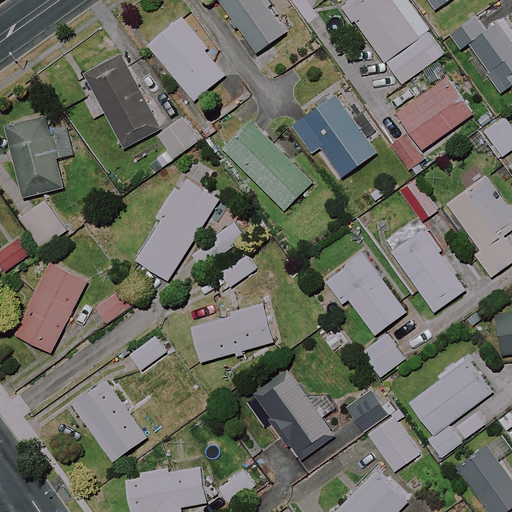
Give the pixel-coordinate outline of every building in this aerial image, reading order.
[(271,4),(268,0),(219,0),(258,54),(288,33),(268,5),(271,4)] [(388,64),(422,38),(416,30),(425,23),(408,0),(398,0),(396,2),(394,0),(355,0),(346,7),(388,64)] [(427,0),(435,12),(452,0),(427,0)] [(502,93),(511,86),(511,27),(506,19),(486,32),(477,17),(450,34),(461,51),(470,44),(502,93)] [(208,48),(183,18),(150,46),(196,102),(227,76),(206,50),(208,48)] [(97,92),(86,98),(97,119),(108,113),(126,148),(160,131),(122,56),(88,73),(97,92)] [(391,144),(410,172),(427,160),(420,151),(472,115),(438,65),(427,73),(436,86),(397,113),(410,132),(391,144)] [(342,179),(378,153),(368,140),(378,133),(362,110),(352,117),(335,94),(292,125),(313,154),(321,149),(342,179)] [(209,142),(182,115),(158,138),(185,165),(209,142)] [(51,132),(46,116),(4,128),(25,199),(66,187),(58,159),(74,154),(67,127),(51,132)] [(511,150),(511,127),(504,117),(484,132),(502,158),(511,150)] [(313,183),(250,121),(223,148),(286,210),(313,183)] [(511,229),(511,213),(486,176),(448,203),(480,250),(475,253),(492,277),(511,263),(511,246),(504,235),(511,229)] [(221,198),(185,177),(135,259),(171,281),(221,198)] [(438,210),(417,180),(401,192),(422,221),(438,210)] [(66,229),(46,202),(22,219),(42,247),(66,229)] [(442,251),(419,218),(385,242),(436,312),(466,290),(439,253),(442,251)] [(246,239),(233,224),(193,258),(205,273),(246,239)] [(31,254),(19,237),(0,250),(0,262),(6,271),(31,254)] [(259,268),(247,251),(219,269),(230,287),(259,268)] [(407,312),(362,253),(326,280),(344,303),(350,299),(377,335),(407,312)] [(89,281),(53,263),(17,334),(53,352),(89,281)] [(131,308),(119,292),(98,307),(110,323),(131,308)] [(274,342),(264,307),(193,327),(203,362),(274,342)] [(511,312),(496,315),(502,355),(511,353),(511,312)] [(406,360),(389,335),(364,352),(381,377),(406,360)] [(166,352),(155,336),(131,354),(142,370),(166,352)] [(470,359),(442,380),(411,403),(434,435),(429,439),(442,457),(463,442),(449,424),(494,392),(470,359)] [(257,392),(274,416),(271,418),(291,446),(294,444),(303,459),(335,436),(289,370),(257,392)] [(107,380),(70,406),(79,418),(82,416),(121,468),(154,444),(107,380)] [(390,413),(371,389),(346,407),(365,432),(390,413)] [(421,454),(395,417),(370,435),(396,471),(421,454)] [(505,511),(511,507),(511,481),(486,445),(458,464),(490,511),(505,511)] [(208,502),(200,466),(125,482),(131,511),(154,511),(157,511),(181,511),(184,511),(183,507),(208,502)] [(399,511),(409,502),(378,470),(336,511),(399,511)]
